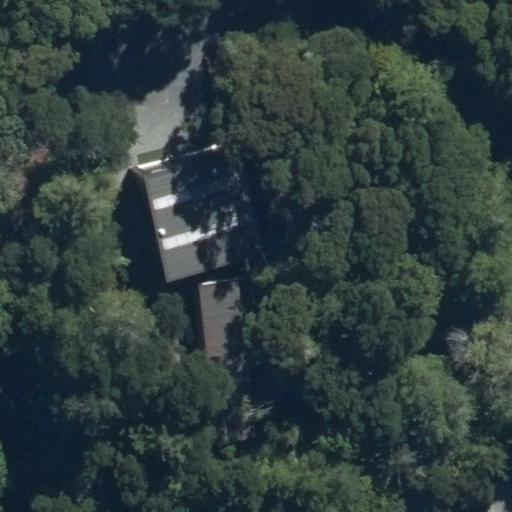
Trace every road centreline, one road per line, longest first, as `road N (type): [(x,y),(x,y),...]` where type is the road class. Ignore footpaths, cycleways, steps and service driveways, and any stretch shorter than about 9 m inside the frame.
road 1 (residential): [(351,0),(424,44),(443,68),(482,165),(511,304)]
road 2 (residential): [(0,198),(28,123),(65,65),(123,16),(197,0)]
